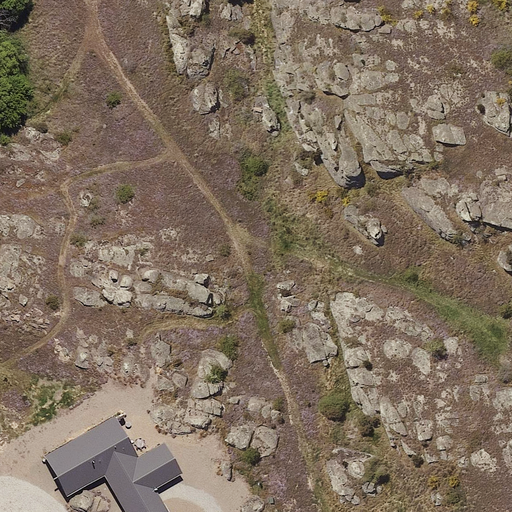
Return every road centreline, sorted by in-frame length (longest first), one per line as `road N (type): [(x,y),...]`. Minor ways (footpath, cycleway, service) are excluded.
road 1 (track): [(94,0),(93,33),(238,238),(458,306),(511,355)]
road 2 (track): [(0,372),(55,336),(74,210),(68,185),(183,160)]
road 3 (track): [(321,511),(238,238)]
